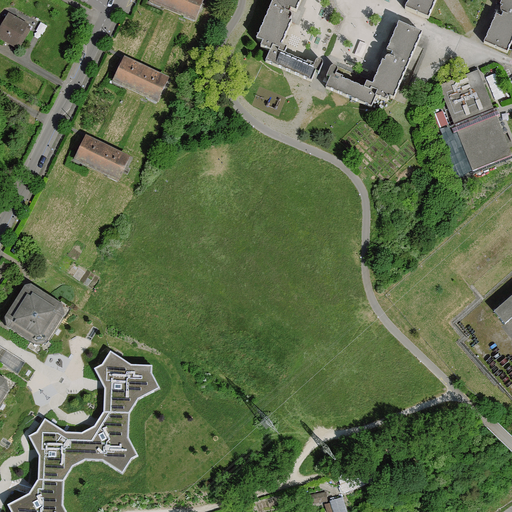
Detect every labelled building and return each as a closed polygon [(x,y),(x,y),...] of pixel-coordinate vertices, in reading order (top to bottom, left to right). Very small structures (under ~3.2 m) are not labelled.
[(206,0),(152,0),(151,2),(197,21),(206,0)] [(296,12),(301,0),(273,0),(256,41),(262,44),(260,48),(270,53),(266,63),(312,83),(316,73),(320,74),(323,66),(323,64),(323,63),(322,62),(320,61),(319,61),(318,62),(317,63),(316,64),(315,66),(308,63),(307,65),(285,55),(287,50),(281,47),(292,23),(289,22),(290,21),(291,21),(291,19),(291,18),(290,16),(290,15),(289,15),(290,10),(296,12)] [(408,0),(404,10),(428,20),(436,0),(408,0)] [(494,17),(483,45),(507,55),(511,42),(511,0),(502,0),(499,7),(502,8),(501,9),(500,9),(500,11),(500,13),(501,15),(502,15),(500,19),(494,17)] [(10,17),(0,35),(0,36),(16,46),(17,44),(26,28),(27,26),(10,17)] [(422,34),(399,24),(387,52),(392,54),(391,58),(389,58),(387,58),(386,58),(385,59),(384,62),(385,62),(385,63),(382,62),(372,86),(366,84),(364,89),(343,80),(343,78),(336,75),(338,72),(338,70),(337,69),(337,68),(335,67),(334,67),(332,67),(331,68),(327,77),(330,78),(326,89),(372,108),(376,98),(387,103),(389,98),(394,100),(422,34)] [(30,31),(26,28),(17,44),(21,47),(30,31)] [(169,82),(125,60),(114,81),(158,103),(169,82)] [(478,71),(438,87),(454,126),(451,127),(453,134),(457,133),(472,171),(511,156),(496,117),(499,116),(497,109),(493,110),(478,71)] [(498,73),(489,76),(496,100),(506,97),(498,73)] [(129,160),(87,139),(76,160),(119,181),(129,160)] [(31,287),(26,288),(6,319),(8,327),(36,346),(45,344),(63,315),(61,306),(31,287)] [(511,318),(511,296),(494,312),(505,325),(511,318)] [(101,388),(101,411),(134,412),(140,402),(165,390),(155,371),(156,361),(134,361),(110,345),(100,361),(88,367),(101,388)] [(26,363),(7,352),(4,357),(0,363),(19,375),(26,363)] [(134,412),(101,411),(93,422),(80,428),(86,462),(100,463),(124,479),(134,461),(143,457),(131,435),(134,412)] [(86,462),(80,428),(67,428),(45,413),(35,428),(24,434),(36,456),(35,478),(68,480),(75,467),(86,462)] [(68,480),(35,478),(28,489),(3,503),(8,511),(70,511),(66,504),(68,480)] [(326,493),(309,496),(311,504),(328,501),(326,493)] [(347,511),(343,498),(330,501),(333,511),(347,511)]
